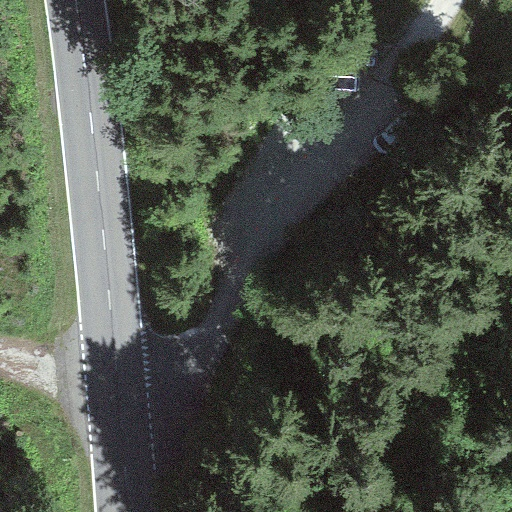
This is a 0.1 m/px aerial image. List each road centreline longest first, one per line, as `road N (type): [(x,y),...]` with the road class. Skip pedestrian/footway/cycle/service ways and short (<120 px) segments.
road 1 (track): [(122,435),(438,0)]
road 2 (secondary): [(75,0),(126,511)]
